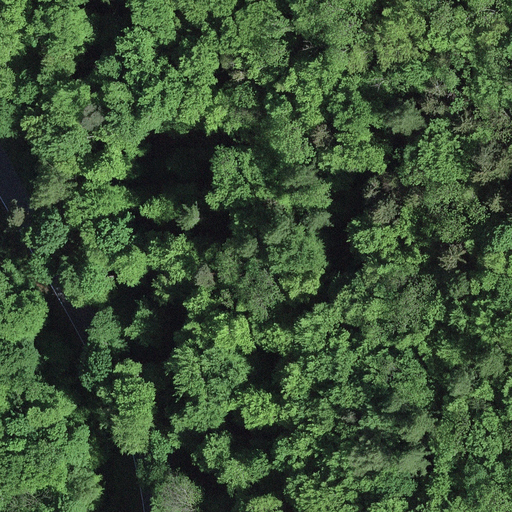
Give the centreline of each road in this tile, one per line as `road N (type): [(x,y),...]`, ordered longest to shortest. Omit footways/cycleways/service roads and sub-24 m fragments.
road 1 (track): [(228,70),(227,175),(207,238),(202,322),(211,467),(197,506),(172,511)]
road 2 (secondary): [(0,165),(132,405),(160,511)]
